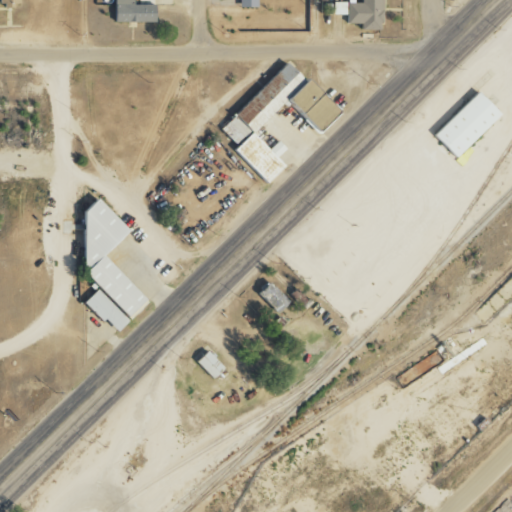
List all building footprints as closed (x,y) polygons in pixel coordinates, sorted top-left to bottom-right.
[(130,0),(111,0),(111,22),(152,23),(152,5),(130,5),(130,0)] [(254,0),(236,0),(236,8),(255,7),(254,0)] [(344,24),(358,24),(358,30),(379,30),(379,0),(358,0),(359,3),(344,3),(344,24)] [(330,14),(343,15),(344,3),(331,2),(330,14)] [(249,133),(282,101),(313,133),(333,113),(283,62),(228,116),(230,117),(218,129),(233,145),(229,149),(263,183),(281,165),(249,133)] [(451,159),(497,116),(475,92),(429,135),(451,159)] [(143,303),(98,255),(124,231),(93,198),(79,211),(79,271),(94,288),(80,302),(97,320),(103,320),(113,331),(143,303)] [(287,301),(265,280),(253,293),(275,314),(287,301)] [(193,361),(210,379),(221,368),(204,350),(193,361)]
